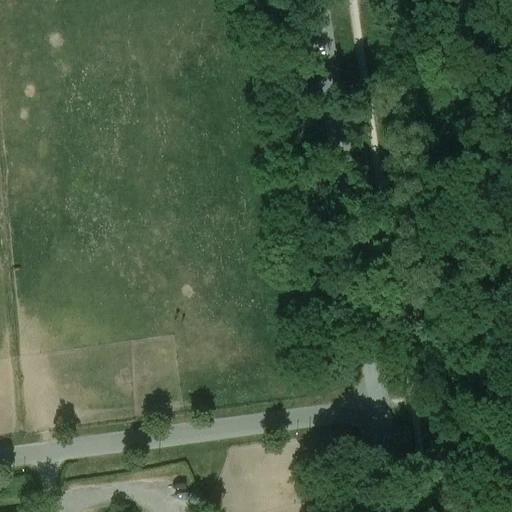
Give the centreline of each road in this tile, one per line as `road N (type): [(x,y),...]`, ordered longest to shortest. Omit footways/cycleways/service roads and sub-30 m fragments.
road 1 (unclassified): [(315,0),(378,412)]
road 2 (unclassified): [(378,412),(0,462)]
